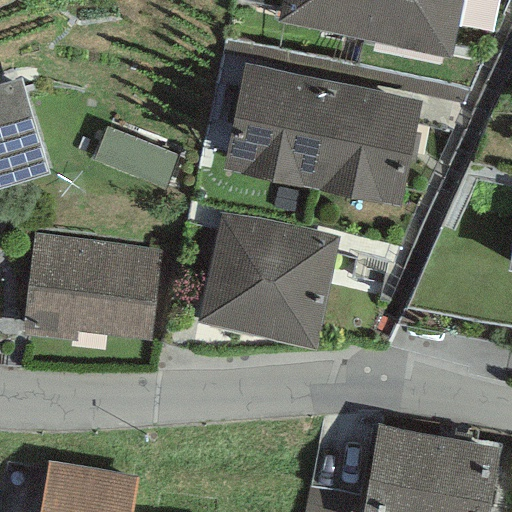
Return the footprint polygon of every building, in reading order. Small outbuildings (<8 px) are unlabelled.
[(441,0),(265,0),(263,14),(433,46),(441,0)] [(403,93),(236,63),(219,155),(387,185),(403,93)] [(9,76),(0,79),(0,175),(32,167),(9,76)] [(511,185),(508,185),(493,269),(511,272),(511,185)] [(327,239),(215,213),(191,313),(303,340),(327,239)] [(150,252),(22,237),(11,330),(139,346),(150,252)] [(477,511),(490,447),(365,423),(347,511),(477,511)] [(131,511),(137,472),(45,459),(38,511),(131,511)]
